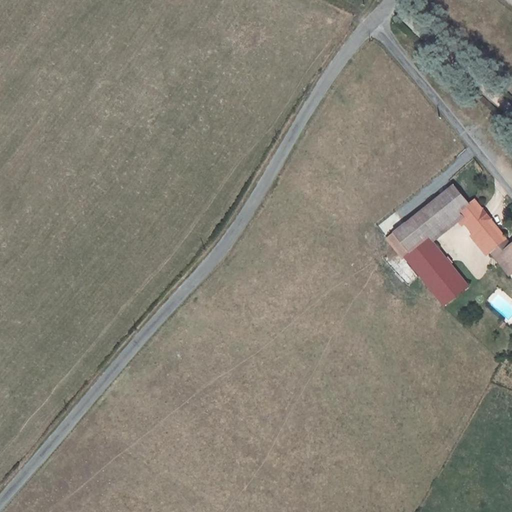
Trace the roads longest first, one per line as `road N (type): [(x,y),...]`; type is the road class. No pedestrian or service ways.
road 1 (tertiary): [(0,502),(215,258),(342,56),(372,23)]
road 2 (residential): [(372,23),(511,196)]
road 3 (unknown): [(407,0),(511,113)]
